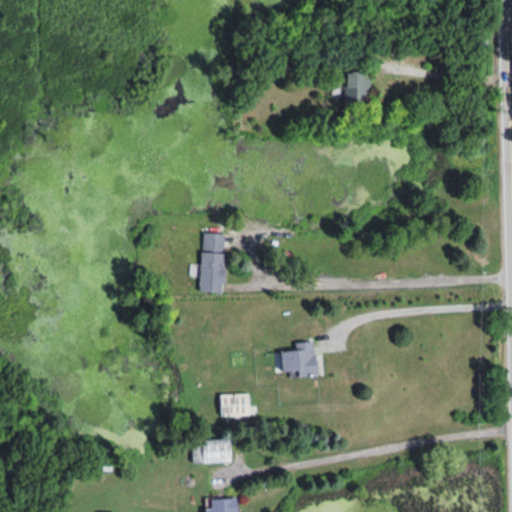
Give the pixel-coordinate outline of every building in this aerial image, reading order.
[(367,71),(346,71),(346,102),(367,102),(367,71)] [(225,232),(202,232),(201,290),(224,291),(225,232)] [(281,350),(282,371),(299,370),(299,375),(316,374),(315,340),(295,341),(295,349),(281,350)] [(249,393),(219,393),(219,415),(249,415),(249,393)] [(236,511),(236,498),(212,498),(212,507),(206,507),(206,511),(236,511)]
